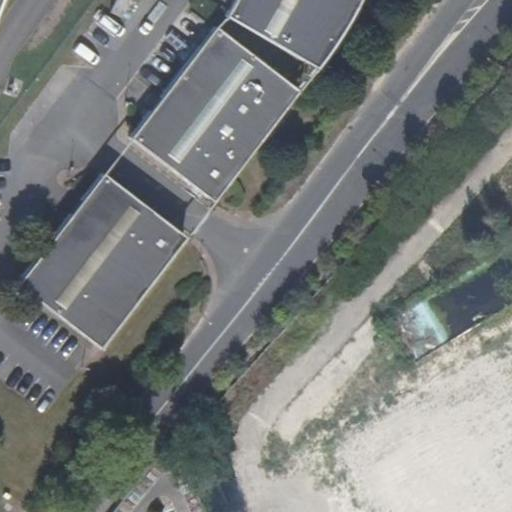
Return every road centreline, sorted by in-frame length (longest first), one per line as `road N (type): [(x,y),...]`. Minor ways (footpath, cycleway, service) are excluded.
road 1 (tertiary): [(339,184),(83,511)]
road 2 (tertiary): [(339,184),(511,7)]
road 3 (tertiary): [(479,0),(339,184)]
road 4 (unknown): [(67,124),(0,240)]
